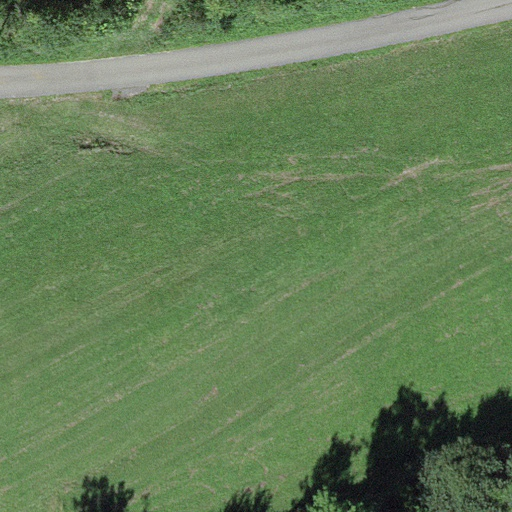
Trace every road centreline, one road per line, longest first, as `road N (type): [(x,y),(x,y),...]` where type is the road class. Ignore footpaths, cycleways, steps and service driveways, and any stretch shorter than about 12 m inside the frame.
road 1 (track): [(0,78),(239,59),(511,9)]
road 2 (track): [(76,75),(185,0)]
